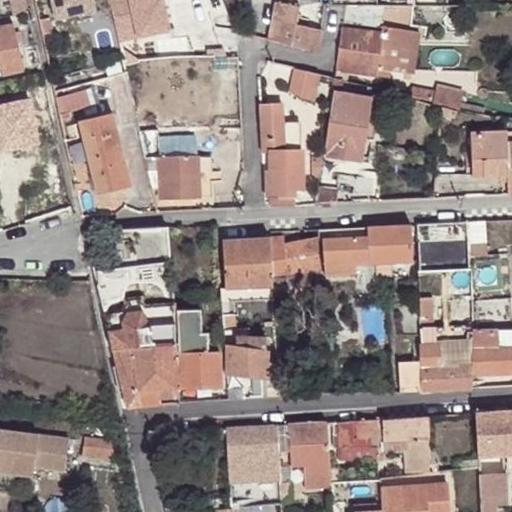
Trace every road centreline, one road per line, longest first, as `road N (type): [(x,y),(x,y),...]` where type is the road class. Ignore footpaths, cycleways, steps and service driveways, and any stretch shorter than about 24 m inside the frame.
road 1 (residential): [(0,249),(81,219),(511,204)]
road 2 (residential): [(149,511),(131,424),(511,404)]
road 3 (unknown): [(255,213),(245,38)]
